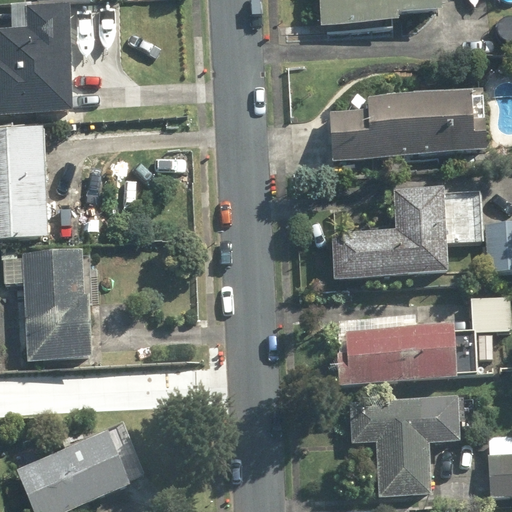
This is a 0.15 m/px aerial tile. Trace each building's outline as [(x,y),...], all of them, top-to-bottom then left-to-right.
[(317,0),(318,30),(434,29),(433,0),(317,0)] [(0,124),(66,124),(65,14),(12,14),(12,37),(0,36),(0,124)] [(330,115),(330,166),(482,166),(482,103),(363,103),(363,115),(330,115)] [(0,253),(40,253),(39,139),(0,139),(0,253)] [(325,242),(326,290),(443,289),(443,254),(478,254),(478,208),(439,208),(439,200),(392,200),(392,233),(356,233),(356,242),(325,242)] [(511,228),(482,230),(483,282),(511,281),(511,228)] [(0,291),(22,291),(23,372),(88,371),(87,308),(79,308),(78,260),(0,261),(0,291)] [(334,366),(334,390),(454,390),(454,383),(474,383),(474,367),(491,367),(490,340),(510,340),(510,302),(471,302),(471,336),(415,336),(414,325),(337,326),(337,366),(334,366)] [(473,408),(345,408),(345,446),(370,447),(370,503),(425,503),(426,451),(453,451),(453,440),(472,440),(473,408)] [(93,511),(144,494),(124,435),(12,475),(24,511),(93,511)] [(487,465),(455,465),(455,511),(487,511),(487,504),(511,503),(511,442),(487,443),(487,465)]
